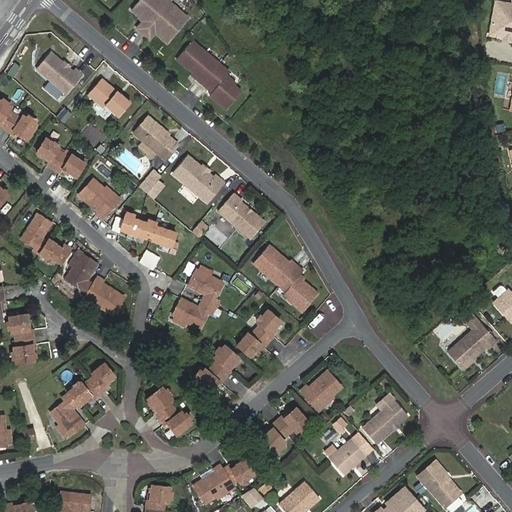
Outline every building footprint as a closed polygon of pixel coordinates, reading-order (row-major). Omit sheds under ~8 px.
[(163,39),(171,46),(192,22),(167,0),(147,0),(136,13),(148,23),(141,31),(153,42),(160,34),(164,37),(163,39)] [(493,14),(490,31),(494,37),(510,40),(509,43),(511,43),(511,1),(511,9),(505,8),(503,16),(493,14)] [(230,71),(194,41),(178,61),(213,90),(210,95),(225,107),(239,90),(233,85),(235,83),(226,75),(230,71)] [(66,66),(54,56),(40,72),(68,97),(84,78),(78,72),(76,75),(71,70),(68,71),(66,69),(66,66)] [(9,62),(7,73),(15,75),(17,64),(9,62)] [(104,80),(90,97),(117,120),(131,104),(104,80)] [(7,105),(1,100),(0,99),(0,121),(1,122),(0,122),(0,124),(12,132),(13,130),(26,139),(35,124),(23,115),(21,118),(15,113),(9,110),(11,107),(7,105)] [(63,123),(70,113),(62,106),(54,116),(63,123)] [(162,126),(151,117),(135,135),(165,162),(180,145),(170,136),(160,132),(158,130),(162,126)] [(37,151),(50,159),(47,164),(60,172),(63,168),(76,176),(85,163),(72,154),(70,157),(63,152),(57,148),(59,146),(46,137),(37,151)] [(191,158),(176,176),(209,204),(226,184),(218,178),(217,180),(210,174),(207,175),(204,173),(204,169),(191,158)] [(95,161),(92,168),(108,177),(111,170),(95,161)] [(154,173),(140,188),(147,194),(161,179),(154,173)] [(79,194),(98,211),(96,213),(102,219),(120,198),(106,186),(104,188),(93,179),(79,194)] [(244,205),(245,204),(234,194),(219,212),(249,239),(263,223),(244,205)] [(172,244),(173,239),(176,230),(154,224),(155,221),(147,218),(146,221),(139,219),(133,217),(134,214),(126,211),(123,218),(116,216),(112,227),(111,229),(119,231),(120,228),(127,231),(134,233),(142,235),(161,241),(172,244)] [(36,213),(35,216),(49,224),(50,222),(36,213)] [(49,224),(35,216),(21,238),(35,247),(33,250),(53,262),(55,259),(61,263),(71,248),(64,244),(62,248),(47,240),(47,241),(40,237),(39,237),(43,231),(44,232),(49,224)] [(198,237),(206,224),(198,219),(189,232),(198,237)] [(214,238),(219,230),(211,226),(206,234),(214,238)] [(134,233),(127,231),(126,236),(133,239),(134,233)] [(140,241),(142,235),(134,233),(133,239),(140,241)] [(178,241),(173,239),(172,244),(169,251),(175,253),(178,241)] [(169,251),(172,244),(161,241),(159,247),(169,251)] [(153,269),(159,257),(146,250),(139,261),(153,269)] [(285,259),(275,250),(259,268),(285,291),(282,295),(302,312),(317,294),(298,277),(303,271),(290,260),(287,263),(284,260),(285,259)] [(96,265),(80,256),(76,253),(69,264),(73,266),(66,279),(81,288),(79,292),(85,295),(83,299),(100,309),(101,307),(113,314),(115,311),(120,314),(125,304),(121,302),(125,295),(103,282),(104,280),(97,275),(92,283),(87,280),(96,265)] [(82,253),(80,256),(96,265),(97,263),(82,253)] [(184,299),(176,315),(173,319),(184,325),(186,321),(199,327),(208,311),(212,313),(219,300),(215,298),(223,282),(211,275),(213,272),(201,266),(199,270),(191,286),(206,294),(199,307),(184,299)] [(191,286),(199,270),(197,268),(188,284),(191,286)] [(511,295),(509,292),(507,292),(499,299),(500,301),(496,306),(506,319),(511,319),(511,295)] [(172,313),(176,315),(184,299),(181,297),(172,313)] [(259,323),(249,334),(247,332),(237,344),(250,354),(259,344),(263,347),(268,341),(273,336),(269,332),(279,320),(267,309),(257,321),(259,323)] [(466,311),(458,317),(469,329),(444,351),(458,368),(470,357),(483,346),(485,348),(492,342),(466,311)] [(15,358),(15,362),(33,360),(31,344),(34,343),(32,328),(28,329),(26,313),(8,316),(11,332),(13,332),(15,339),(16,346),(13,346),(14,350),(15,358)] [(153,349),(156,350),(163,336),(161,335),(153,349)] [(163,336),(156,350),(180,363),(187,348),(189,349),(193,343),(180,337),(177,343),(176,344),(170,342),(171,340),(163,336)] [(221,348),(216,355),(214,357),(216,360),(207,370),(204,368),(194,380),(207,392),(218,380),(220,382),(225,377),(230,371),(228,369),(237,358),(224,345),(221,348)] [(213,352),(216,355),(221,348),(218,346),(213,352)] [(470,357),(458,368),(459,369),(472,359),(470,357)] [(67,431),(81,420),(71,407),(76,403),(77,403),(90,394),(93,398),(104,389),(101,385),(113,375),(104,362),(91,372),(93,374),(81,383),(79,381),(68,391),(61,395),(64,399),(50,410),(59,422),(56,424),(63,434),(67,431)] [(306,385),(300,390),(318,411),(332,398),(330,396),(341,387),(327,370),(308,387),(306,385)] [(168,396),(163,390),(160,387),(146,399),(156,411),(154,413),(159,418),(164,424),(166,422),(176,434),(189,423),(180,410),(177,412),(169,402),(171,400),(168,396)] [(346,404),(341,411),(348,416),(353,408),(346,404)] [(387,405),(359,430),(371,445),(400,420),(387,405)] [(274,450),(281,445),(284,442),(282,439),(292,430),(294,432),(306,422),(294,408),(283,418),(281,415),(270,425),(272,428),(260,438),(272,452),(274,450)] [(0,441),(7,441),(11,441),(10,429),(6,429),(4,414),(0,414),(0,441)] [(341,416),(330,421),(335,431),(346,426),(341,416)] [(83,422),(81,420),(67,431),(68,434),(83,422)] [(32,428),(24,430),(26,439),(34,437),(32,428)] [(371,445),(359,430),(324,459),(340,477),(374,449),(371,445)] [(214,471),(193,485),(205,503),(217,496),(219,498),(235,487),(233,485),(239,480),(241,482),(254,474),(245,460),(232,468),(229,464),(222,469),(219,464),(213,468),(214,471)] [(440,481),(445,477),(432,462),(414,477),(441,508),(456,496),(444,483),(442,483),(440,481)] [(266,481),(256,487),(261,495),(271,488),(266,481)] [(303,483),(276,505),(281,511),(302,511),(317,501),(303,483)] [(168,499),(169,490),(169,487),(151,485),(149,500),(146,500),(144,511),(163,511),(164,502),(167,503),(168,499)] [(252,487),(242,494),(249,504),(259,496),(252,487)] [(419,511),(421,511),(401,488),(383,503),(388,509),(384,511),(419,511)] [(85,510),(87,495),(60,492),(59,507),(55,507),(54,511),(69,511),(70,508),(70,506),(76,507),(76,509),(85,510)] [(444,506),(449,511),(466,498),(461,492),(444,506)] [(0,511),(31,511),(29,501),(15,504),(14,501),(0,504),(0,505),(0,507),(0,511)]
